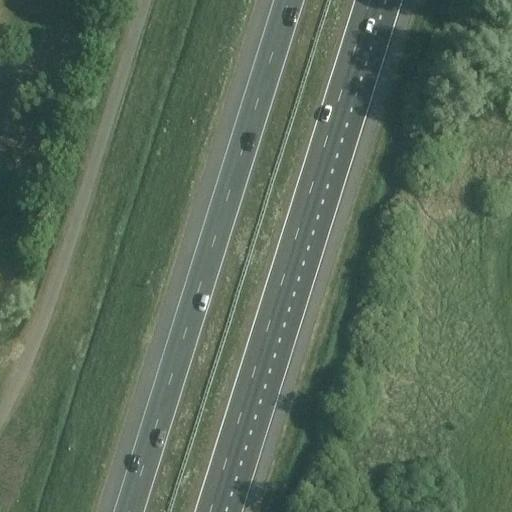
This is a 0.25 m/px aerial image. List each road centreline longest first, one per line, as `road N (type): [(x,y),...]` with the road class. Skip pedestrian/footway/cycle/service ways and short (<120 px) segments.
road 1 (motorway): [(283,0),(123,511)]
road 2 (motorway): [(209,511),(369,0)]
